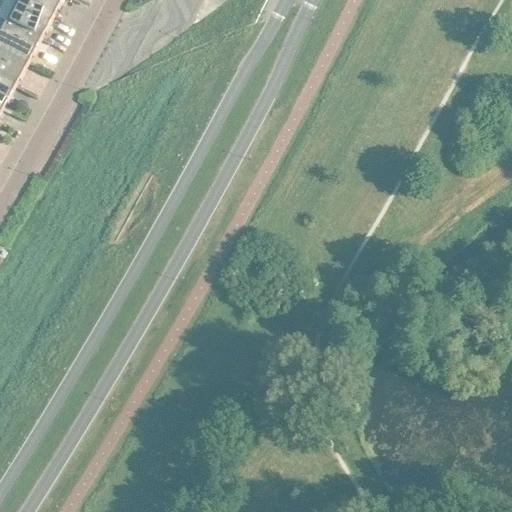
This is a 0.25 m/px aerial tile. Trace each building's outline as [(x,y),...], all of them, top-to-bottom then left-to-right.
[(41,0),(18,0),(11,14),(47,33),(59,9),(41,0)] [(41,0),(59,9),(64,0),(41,0)] [(11,14),(0,34),(0,37),(34,56),(47,33),(11,14)] [(0,37),(0,67),(21,80),(34,56),(0,37)] [(0,67),(0,97),(8,103),(21,80),(0,67)] [(0,97),(0,117),(8,103),(0,97)]
